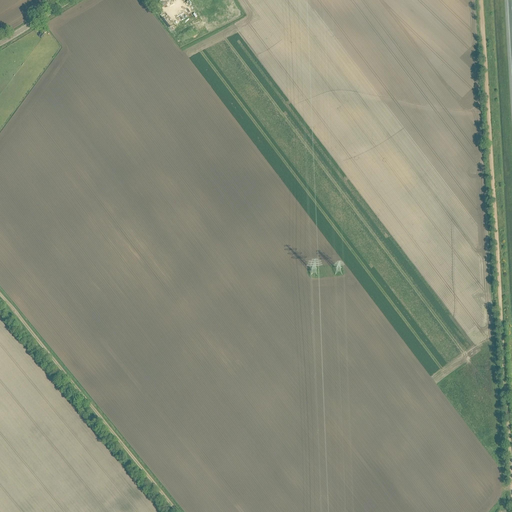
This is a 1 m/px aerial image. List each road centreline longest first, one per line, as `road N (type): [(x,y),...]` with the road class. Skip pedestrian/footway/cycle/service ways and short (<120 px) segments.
road 1 (track): [(511,497),(479,0)]
road 2 (track): [(177,511),(0,294)]
